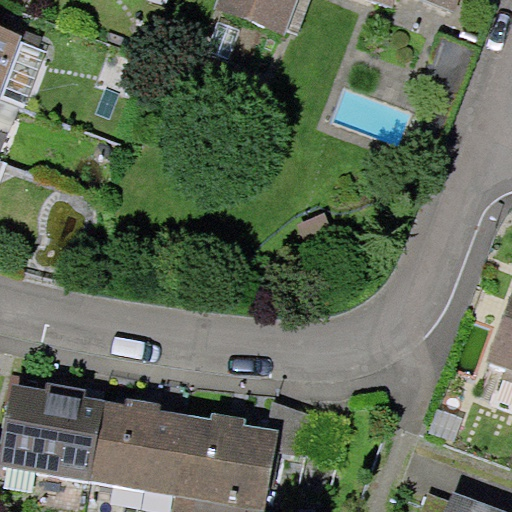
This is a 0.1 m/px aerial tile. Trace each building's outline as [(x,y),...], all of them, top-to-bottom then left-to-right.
[(462,0),(216,0),(208,23),(289,51),(307,0),(356,0),(450,33),(462,0)] [(21,34),(0,25),(0,88),(2,89),(21,34)] [(511,317),(490,377),(511,384),(511,317)] [(7,399),(0,433),(0,480),(90,496),(104,417),(79,412),(78,403),(41,396),(39,405),(7,399)] [(124,421),(104,417),(90,496),(174,510),(187,432),(154,427),(155,417),(126,412),(124,421)] [(205,436),(187,432),(174,510),(185,511),(260,511),(273,448),(240,442),(241,434),(207,428),(205,436)] [(452,491),(444,511),(510,511),(452,491)]
